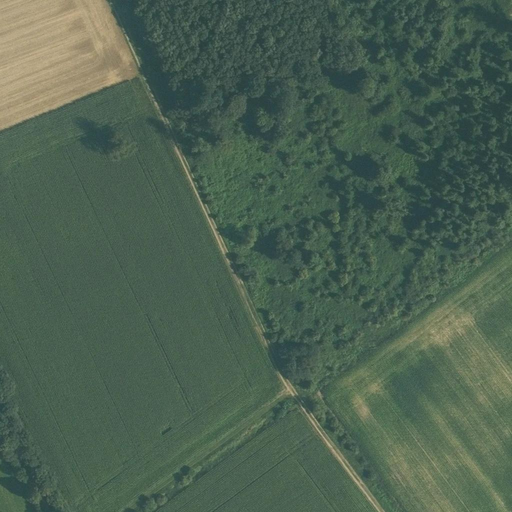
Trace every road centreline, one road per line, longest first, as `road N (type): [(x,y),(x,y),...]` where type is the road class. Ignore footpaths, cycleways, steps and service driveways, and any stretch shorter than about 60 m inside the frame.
road 1 (track): [(112,0),(291,391)]
road 2 (track): [(291,391),(511,225)]
road 3 (track): [(128,511),(291,391)]
road 4 (track): [(291,391),(379,511)]
